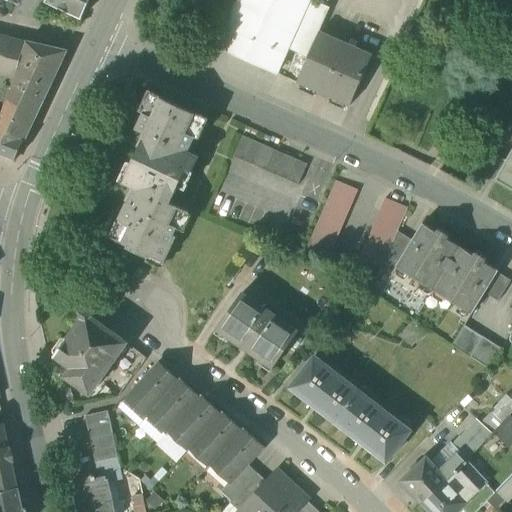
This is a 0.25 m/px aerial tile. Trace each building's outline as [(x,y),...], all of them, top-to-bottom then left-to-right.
[(89,0),(46,0),(45,2),(81,19),(89,0)] [(309,0),(239,0),(219,49),(278,74),(289,49),(309,1),(309,0)] [(321,6),(309,1),(289,49),(308,57),(319,33),(329,9),(321,6)] [(297,84),(350,106),(372,56),(319,33),(308,57),(297,84)] [(0,76),(1,77),(14,40),(0,36),(0,76)] [(1,77),(14,80),(26,42),(14,40),(1,77)] [(4,118),(0,116),(0,155),(15,161),(63,57),(60,50),(26,42),(14,80),(12,88),(11,89),(13,89),(4,118)] [(148,255),(165,263),(177,236),(174,235),(184,212),(186,213),(188,210),(170,202),(185,169),(190,171),(197,156),(185,151),(192,136),(188,134),(197,115),(152,93),(143,112),(141,111),(133,127),(143,132),(129,164),(132,165),(124,184),(132,188),(118,219),(114,217),(101,244),(126,256),(129,249),(147,257),(148,255)] [(235,157),(246,161),(256,140),(246,135),(235,157)] [(246,161),(257,166),(267,145),(256,140),(246,161)] [(257,166),(268,171),(278,149),(267,145),(257,166)] [(268,171),(279,176),(289,154),(278,149),(268,171)] [(496,182),(511,191),(511,151),(506,162),(495,181),(496,182)] [(279,176),(289,181),(299,159),(289,154),(279,176)] [(484,175),(496,182),(495,181),(506,162),(493,156),(484,175)] [(289,181),(300,186),(310,164),(299,159),(289,181)] [(316,255),(329,259),(358,192),(335,182),(305,251),(316,255)] [(357,268),(378,275),(382,268),(397,232),(408,208),(387,199),(357,268)] [(395,267),(433,291),(460,248),(447,240),(450,235),(450,234),(444,231),(443,232),(438,230),(437,230),(436,232),(422,224),(412,241),(399,261),(395,267)] [(382,268),(388,271),(392,265),(395,259),(399,261),(412,241),(397,232),(382,268)] [(473,256),(460,248),(433,291),(471,315),(484,293),(497,273),(498,271),(484,263),(486,260),(486,259),(481,256),(482,255),(477,251),(475,251),(473,256)] [(484,293),(498,302),(510,281),(497,273),(484,293)] [(218,330),(274,368),(298,333),(242,295),(218,330)] [(64,376),(88,395),(127,343),(92,316),(91,311),(80,314),(82,319),(67,340),(64,338),(61,338),(52,350),(53,350),(52,351),(53,354),(55,356),(54,357),(70,369),(64,376)] [(451,346),(470,358),(483,338),(464,326),(451,346)] [(492,344),(483,338),(470,358),(480,364),(492,344)] [(480,364),(491,371),(504,351),(492,344),(480,364)] [(290,388),(339,425),(363,394),(314,357),(290,388)] [(149,414),(151,412),(177,384),(156,365),(129,395),(149,414)] [(170,430),(172,428),(198,400),(178,382),(177,384),(151,412),(170,430)] [(411,431),(363,394),(339,425),(387,462),(411,431)] [(138,426),(149,414),(129,395),(117,407),(138,426)] [(491,411),(493,413),(497,417),(507,407),(511,412),(511,401),(506,395),(491,411)] [(192,446),(193,445),(219,416),(200,398),(198,400),(172,428),(192,446)] [(452,443),(468,459),(492,434),(511,413),(511,412),(507,407),(497,417),(493,413),(482,424),(476,418),(452,443)] [(157,444),(170,430),(151,412),(149,414),(138,426),(157,444)] [(84,418),(87,430),(110,424),(108,416),(108,413),(84,418)] [(213,463),(214,461),(240,433),(221,415),(219,416),(193,445),(213,463)] [(511,437),(511,421),(503,429),(511,437)] [(113,436),(110,424),(87,430),(89,441),(113,436)] [(0,485),(12,483),(8,463),(10,462),(7,450),(5,450),(0,426),(0,485)] [(170,430),(157,444),(156,446),(176,464),(192,446),(172,428),(170,430)] [(509,446),(511,442),(511,437),(503,429),(497,435),(509,446)] [(242,432),(240,433),(214,461),(233,479),(234,480),(247,465),(262,450),(242,432)] [(115,447),(113,436),(89,441),(92,452),(115,447)] [(468,459),(452,443),(451,442),(429,462),(440,473),(451,462),(459,455),(465,462),(467,460),(468,459)] [(118,458),(115,447),(92,452),(94,463),(118,458)] [(459,455),(451,462),(458,469),(459,468),(465,462),(459,455)] [(120,470),(118,458),(94,463),(97,475),(99,475),(120,470)] [(402,482),(422,504),(446,480),(440,473),(429,462),(427,459),(402,482)] [(480,490),(486,484),(488,482),(467,460),(465,462),(459,468),(480,490)] [(446,480),(458,469),(451,462),(440,473),(446,480)] [(221,492),(232,502),(251,481),(257,474),(247,465),(234,480),(233,479),(221,492)] [(145,488),(149,492),(167,473),(162,468),(145,488)] [(480,490),(459,468),(458,469),(446,480),(468,502),(480,490)] [(106,478),(107,483),(122,479),(121,474),(120,470),(99,475),(99,479),(106,478)] [(239,511),(298,511),(307,503),(309,501),(277,471),(266,483),(260,489),(239,511)] [(266,483),(257,474),(251,481),(260,489),(266,483)] [(511,475),(495,493),(507,505),(511,499),(511,475)] [(75,484),(80,511),(113,511),(112,507),(107,483),(106,478),(99,479),(94,480),(94,478),(92,479),(92,478),(74,482),(75,484)] [(468,502),(446,480),(422,504),(429,511),(457,511),(461,509),(468,502)] [(239,511),(260,489),(251,481),(232,502),(229,504),(237,511),(239,511)] [(0,491),(13,489),(12,483),(0,485),(0,491)] [(486,484),(480,490),(468,502),(461,509),(463,511),(476,511),(495,493),(486,484)] [(0,491),(0,511),(22,511),(22,510),(18,511),(13,489),(0,491)] [(133,511),(145,511),(142,495),(130,497),(133,511)] [(298,511),(316,511),(307,503),(298,511)]
